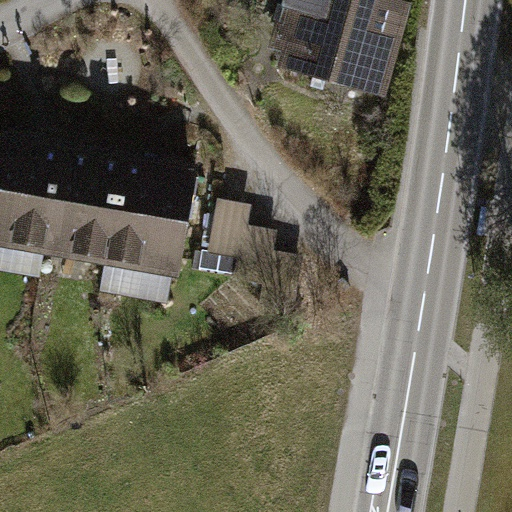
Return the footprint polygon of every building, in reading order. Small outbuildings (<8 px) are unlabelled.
[(394,0),(313,0),(309,18),(324,23),(309,77),(382,98),(409,5),(394,1),(394,0)] [(67,145),(1,133),(0,140),(0,273),(43,281),(48,255),(67,145)] [(133,157),(67,145),(48,255),(114,266),(133,157)] [(199,168),(133,157),(114,266),(108,298),(174,310),(199,168)] [(250,227),(254,209),(220,203),(209,262),(236,267),(233,286),(261,291),(258,310),(295,316),(305,258),(277,253),(281,232),(250,227)]
